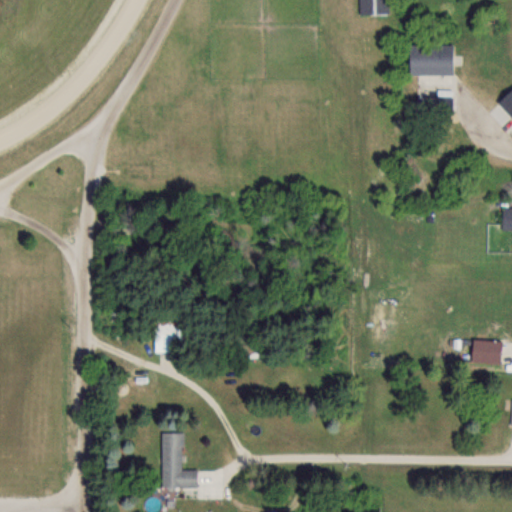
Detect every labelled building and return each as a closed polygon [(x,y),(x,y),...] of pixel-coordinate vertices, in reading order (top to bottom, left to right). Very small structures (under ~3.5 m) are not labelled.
[(386,0),(356,0),(357,15),(387,15),(386,0)] [(406,74),(450,74),(451,45),(406,44),(406,74)] [(511,87),(496,100),(511,119),(511,87)] [(449,111),(449,96),(420,96),(420,111),(449,111)] [(501,230),(511,229),(511,206),(501,207),(501,230)] [(152,352),(175,352),(175,317),(152,317),(152,352)] [(160,432),(160,488),(196,488),(196,469),(181,469),(181,432),(160,432)]
